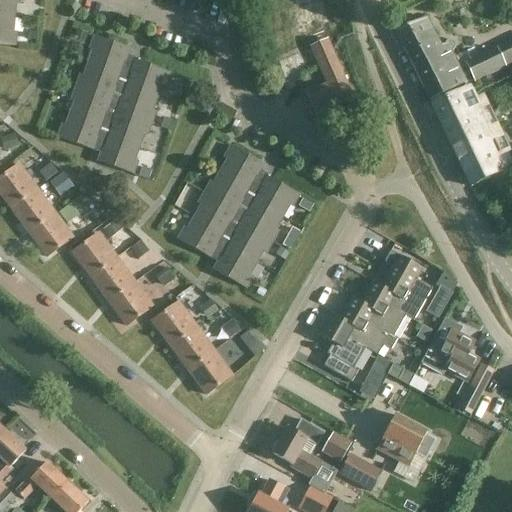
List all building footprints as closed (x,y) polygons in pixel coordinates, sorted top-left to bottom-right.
[(0,0),(0,18),(14,20),(15,5),(19,6),(19,0),(0,0)] [(293,0),(297,8),(304,5),(316,0),(293,0)] [(0,45),(15,47),(16,33),(13,33),(14,20),(0,18),(0,45)] [(425,18),(413,24),(395,33),(431,103),(467,85),(446,44),(440,47),(425,18)] [(76,30),(72,42),(83,46),(87,34),(76,30)] [(28,32),(28,41),(37,41),(37,33),(28,32)] [(120,76),(126,59),(129,50),(94,38),(90,50),(93,51),(88,64),(120,76)] [(345,78),(328,39),(310,47),(327,87),(345,78)] [(506,68),(511,65),(511,40),(497,47),(506,68)] [(67,57),(65,63),(71,65),(74,59),(67,57)] [(101,154),(107,137),(116,112),(125,87),(135,62),(126,59),(120,76),(111,101),(102,126),(93,151),(101,154)] [(125,87),(157,98),(162,86),(165,87),(170,74),(135,62),(125,87)] [(120,76),(88,64),(84,77),(80,76),(76,88),(111,101),(120,76)] [(346,80),(305,96),(313,115),(354,99),(346,80)] [(152,112),(157,98),(125,87),(116,112),(151,125),(156,113),(152,112)] [(111,101),(76,88),(72,100),(75,101),(70,115),(102,126),(111,101)] [(468,88),(432,106),(471,187),(502,172),(488,144),(494,141),(468,88)] [(147,137),(151,125),(116,112),(107,137),(139,149),(144,135),(147,137)] [(58,139),(93,151),(102,126),(70,115),(66,127),(62,126),(58,139)] [(14,135),(0,140),(5,152),(18,148),(14,135)] [(107,137),(101,154),(98,163),(133,175),(138,163),(134,161),(139,149),(107,137)] [(227,161),(221,172),(250,189),(259,174),(263,166),(231,147),(224,159),(227,161)] [(57,174),(50,165),(40,173),(47,182),(57,174)] [(0,179),(0,195),(11,210),(37,190),(19,166),(0,179)] [(142,169),(139,177),(148,181),(151,172),(142,169)] [(237,212),(250,189),(221,172),(214,185),(211,183),(204,194),(237,212)] [(210,259),(218,263),(227,248),(240,224),(253,201),(266,178),(259,174),(250,189),(237,212),(224,236),(210,259)] [(266,178),(253,201),(283,218),(289,206),(292,208),(299,196),(266,178)] [(11,210),(29,234),(55,215),(37,190),(11,210)] [(201,207),(194,219),(224,236),(237,212),(204,194),(198,205),(201,207)] [(275,230),(283,218),(253,201),(240,224),(272,243),(279,232),(275,230)] [(60,202),(53,206),(58,212),(64,207),(60,202)] [(71,205),(58,215),(66,225),(79,216),(71,205)] [(55,215),(29,234),(47,258),(73,239),(55,215)] [(224,236),(194,219),(188,231),(185,229),(178,241),(210,259),(224,236)] [(115,222),(103,232),(110,240),(121,231),(115,222)] [(266,254),(272,243),(240,224),(227,248),(256,264),(263,252),(266,254)] [(73,254),(91,278),(117,259),(99,235),(73,254)] [(140,242),(130,250),(138,260),(148,253),(140,242)] [(227,248),(218,263),(213,271),(246,290),(252,278),(249,276),(256,264),(227,248)] [(279,248),(275,256),(284,261),(289,253),(279,248)] [(373,283),(367,293),(414,320),(432,289),(416,280),(421,269),(391,252),(384,263),(393,268),(381,288),(373,283)] [(91,278),(109,303),(134,284),(117,259),(91,278)] [(167,269),(155,278),(163,288),(175,280),(167,269)] [(152,308),(134,284),(109,303),(126,327),(152,308)] [(440,287),(425,313),(438,320),(453,294),(440,287)] [(259,288),(256,294),(263,298),(266,292),(259,288)] [(413,322),(414,320),(367,293),(361,304),(353,299),(346,311),(394,338),(405,318),(413,322)] [(210,301),(199,308),(207,320),(218,312),(210,301)] [(152,323),(170,347),(196,328),(178,304),(152,323)] [(333,315),(326,326),(365,350),(365,349),(378,356),(384,347),(391,351),(398,340),(394,338),(346,311),(341,320),(333,315)] [(232,321),(221,329),(229,341),(240,332),(232,321)] [(352,383),(358,372),(353,370),(365,350),(326,326),(321,336),(317,334),(317,335),(333,345),(327,355),(330,357),(324,367),(352,383)] [(435,338),(421,365),(443,377),(445,373),(466,384),(479,361),(468,355),(474,343),(453,332),(455,328),(454,327),(445,344),(435,338)] [(170,347),(188,372),(214,353),(196,328),(170,347)] [(232,377),(214,353),(188,372),(206,396),(232,377)] [(481,365),(458,409),(471,416),(494,372),(481,365)] [(387,376),(397,381),(403,372),(392,366),(387,376)] [(408,387),(414,377),(403,372),(397,381),(408,387)] [(415,456),(426,461),(436,440),(426,435),(427,433),(395,416),(377,451),(409,468),(415,456)] [(290,468),(308,478),(312,480),(321,464),(309,457),(315,446),(316,447),(324,434),(301,421),(294,433),(287,429),(273,455),(291,466),(290,468)] [(25,452),(5,433),(0,437),(0,459),(2,462),(0,464),(0,496),(6,490),(0,484),(0,483),(12,471),(10,469),(25,452)] [(332,435),(321,454),(340,465),(351,445),(332,435)] [(472,440),(462,459),(480,469),(490,449),(472,440)] [(349,455),(338,475),(370,494),(381,473),(349,455)] [(46,464),(33,478),(31,480),(29,479),(16,492),(25,500),(37,487),(51,500),(67,484),(46,464)] [(289,511),(287,511),(288,511),(281,507),(288,492),(269,481),(261,497),(259,495),(250,511),(289,511)] [(67,484),(51,500),(63,511),(79,511),(88,503),(67,484)] [(298,509),(303,511),(325,511),(332,500),(310,488),(298,509)] [(15,499),(6,490),(0,496),(0,511),(12,511),(7,507),(15,499)]
